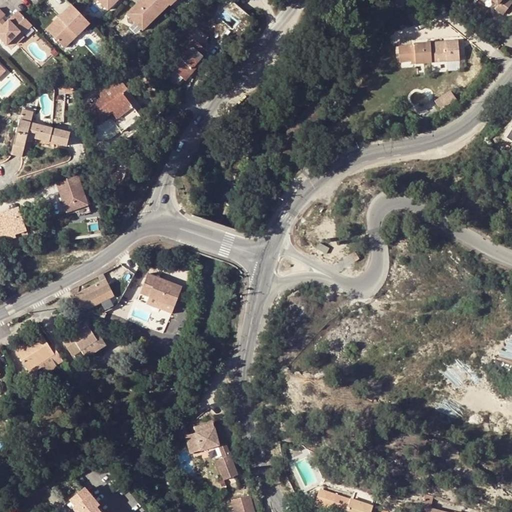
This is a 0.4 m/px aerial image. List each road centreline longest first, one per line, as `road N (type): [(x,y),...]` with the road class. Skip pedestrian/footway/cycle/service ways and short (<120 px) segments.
road 1 (tertiary): [(511,71),(452,127),(335,162),(293,200),(270,244)]
road 2 (tertiary): [(157,223),(164,178),(190,132),(296,0)]
road 3 (unclassified): [(331,277),(360,285),(373,277),(380,247),(375,216),(380,204),(395,200),(511,258)]
road 4 (tertiary): [(287,511),(246,433),(240,396),(260,279)]
road 5 (tertiary): [(0,313),(157,223)]
